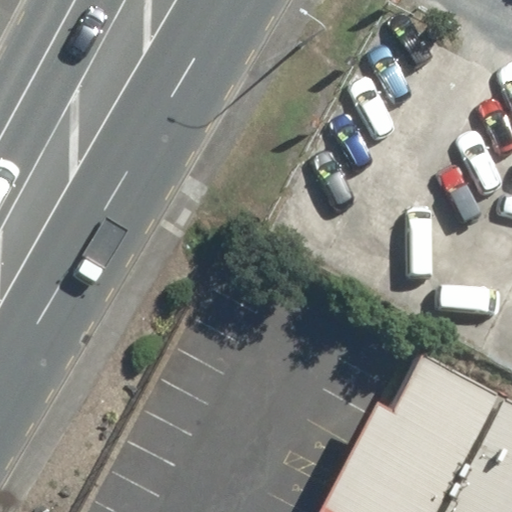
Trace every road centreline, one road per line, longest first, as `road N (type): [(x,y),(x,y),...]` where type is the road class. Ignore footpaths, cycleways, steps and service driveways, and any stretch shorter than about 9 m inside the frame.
road 1 (primary): [(224,0),(0,364)]
road 2 (primary): [(0,138),(75,0)]
